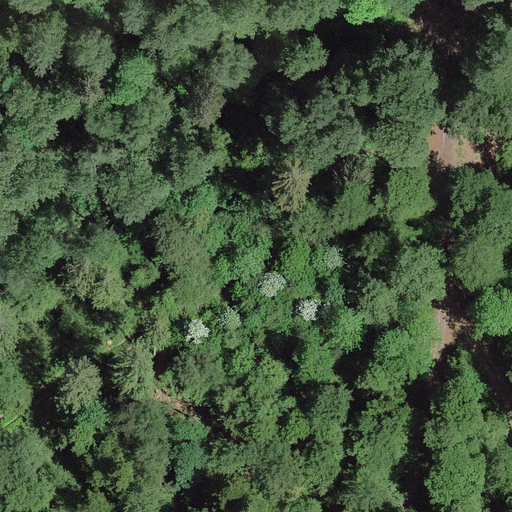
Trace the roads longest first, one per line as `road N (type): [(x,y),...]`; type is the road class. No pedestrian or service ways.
road 1 (track): [(453,317),(448,71),(458,40),(487,0)]
road 2 (track): [(403,511),(421,468),(453,317)]
